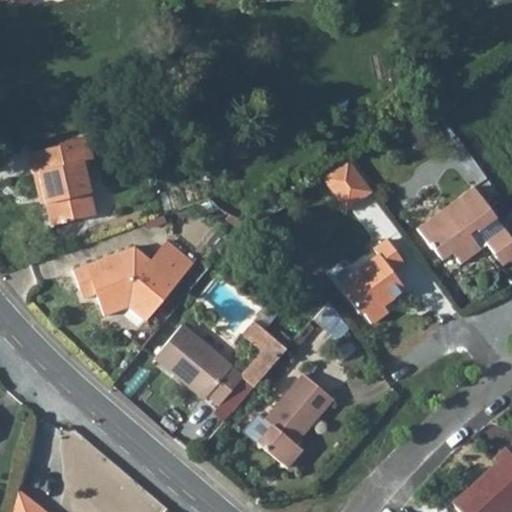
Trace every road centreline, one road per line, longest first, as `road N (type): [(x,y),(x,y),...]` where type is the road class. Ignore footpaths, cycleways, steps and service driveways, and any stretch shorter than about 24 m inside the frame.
road 1 (tertiary): [(0,312),(219,511)]
road 2 (residential): [(358,511),(458,406),(511,370)]
